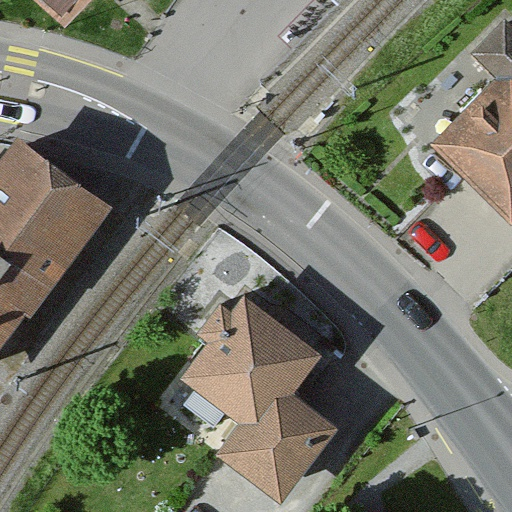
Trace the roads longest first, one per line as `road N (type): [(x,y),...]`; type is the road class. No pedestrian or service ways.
road 1 (secondary): [(420,338),(307,226),(231,165),(168,130)]
road 2 (secondary): [(168,130),(0,79)]
road 3 (secondary): [(420,338),(511,456)]
road 4 (residential): [(236,0),(168,130)]
